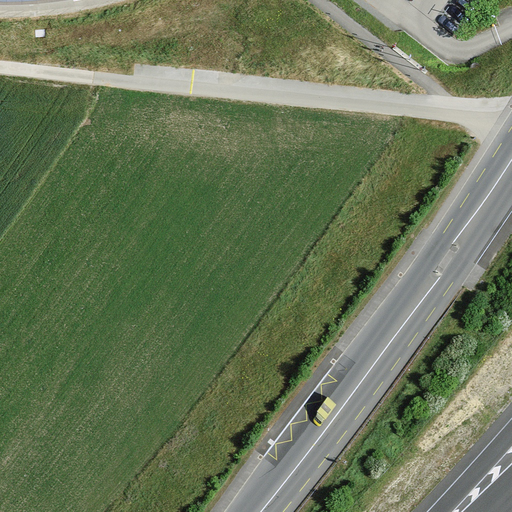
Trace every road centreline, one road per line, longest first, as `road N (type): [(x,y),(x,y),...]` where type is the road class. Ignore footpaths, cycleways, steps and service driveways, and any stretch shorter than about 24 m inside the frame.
road 1 (track): [(0,65),(511,118)]
road 2 (primary): [(511,152),(259,511)]
